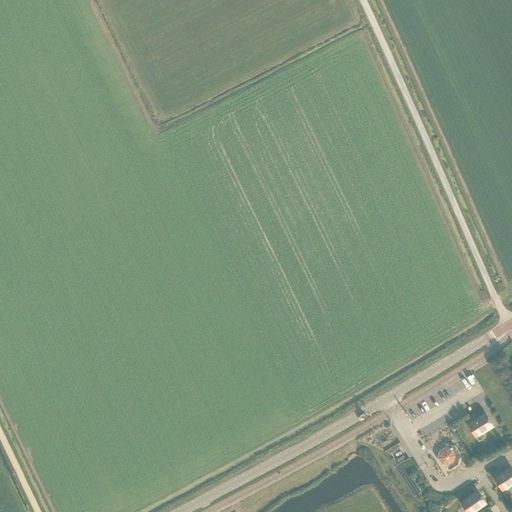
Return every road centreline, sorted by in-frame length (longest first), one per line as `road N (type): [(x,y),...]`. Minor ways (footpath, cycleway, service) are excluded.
road 1 (tertiary): [(181,511),(511,323)]
road 2 (track): [(509,325),(362,0)]
